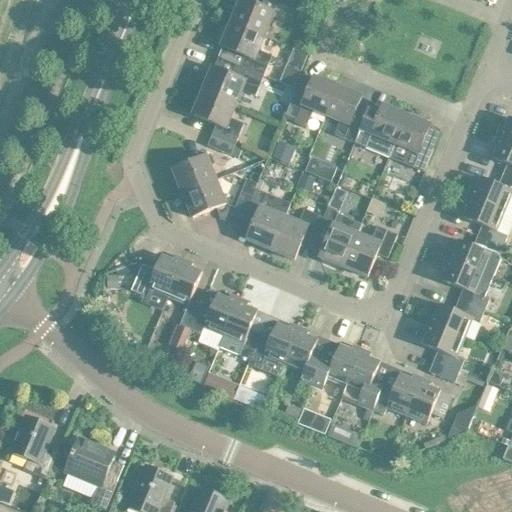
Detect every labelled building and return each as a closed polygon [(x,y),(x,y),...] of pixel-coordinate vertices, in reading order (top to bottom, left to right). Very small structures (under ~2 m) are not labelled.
[(2,0),(28,10),(32,0),(2,0)] [(294,0),(262,0),(260,7),(242,0),(240,0),(230,23),(264,37),(274,13),(272,12),(276,3),(291,9),(294,0)] [(0,23),(0,48),(10,53),(19,32),(0,23)] [(264,37),(230,23),(220,47),(244,57),(240,67),(263,76),(271,56),(258,51),(264,37)] [(0,48),(0,71),(2,73),(10,53),(0,48)] [(286,66),(279,83),(293,89),(300,72),(286,66)] [(202,92),(235,105),(241,91),(254,96),(263,76),(240,67),(235,77),(212,68),(202,92)] [(325,116),(337,87),(313,77),(307,92),(297,88),(285,115),(295,119),(294,122),(307,128),(314,111),(325,116)] [(339,122),(334,135),(354,144),(365,116),(355,112),(361,97),(337,87),(325,116),(339,122)] [(235,105),(202,92),(192,116),(216,125),(211,136),(234,145),(243,124),(230,119),(235,105)] [(406,116),(382,106),(378,115),(373,113),(371,118),(365,116),(354,144),(389,158),(406,116)] [(432,149),(422,145),(430,126),(406,116),(389,158),(423,172),(432,149)] [(499,127),(496,136),(511,143),(511,119),(508,118),(504,129),(499,127)] [(234,145),(211,136),(207,146),(230,156),(234,145)] [(511,143),(496,136),(492,145),(496,147),(491,159),(506,165),(502,175),(511,179),(511,143)] [(295,148),(278,142),(272,158),(289,165),(295,148)] [(182,194),(215,181),(209,166),(214,164),(210,155),(172,170),(182,194)] [(311,157),(304,172),(315,177),(322,162),(311,157)] [(309,193),(314,179),(302,174),(297,188),(309,193)] [(511,179),(502,175),(498,185),(479,178),(475,189),(470,187),(467,196),(504,212),(511,193),(511,179)] [(225,205),(215,181),(182,194),(192,218),(225,205)] [(242,220),(236,235),(246,239),(246,241),(270,250),(283,217),(284,218),(290,204),(254,190),(251,197),(242,220)] [(231,216),(242,220),(251,197),(241,193),(231,216)] [(477,236),(503,247),(507,236),(496,232),(504,212),(467,196),(463,205),(467,207),(462,218),(481,226),(477,236)] [(319,258),(343,268),(356,235),(333,225),(338,212),(328,207),(323,218),(318,230),(310,251),(320,255),(319,258)] [(299,246),(310,251),(318,230),(323,218),(303,210),(298,223),(284,218),(283,217),(270,250),(294,260),(299,246)] [(356,235),(343,268),(367,278),(376,254),(387,259),(396,236),(376,227),(371,240),(356,235)] [(117,255),(124,241),(115,236),(108,250),(117,255)] [(445,259),(483,275),(491,255),(498,258),(503,247),(477,236),(472,247),(457,241),(453,252),(449,250),(445,259)] [(147,289),(167,298),(183,260),(174,256),(172,261),(161,256),(155,271),(141,265),(131,291),(144,297),(147,289)] [(483,275),(445,259),(441,268),(445,270),(441,281),(462,290),(458,300),(484,311),(488,300),(474,295),(483,275)] [(179,326),(190,331),(200,305),(190,301),(201,273),(190,268),(192,264),(183,260),(167,298),(187,306),(179,326)] [(119,288),(118,275),(106,276),(107,289),(119,288)] [(200,305),(190,331),(200,335),(203,328),(223,337),(239,299),(230,295),(228,300),(206,291),(200,305)] [(239,299),(223,337),(243,345),(239,356),(249,360),(260,335),(250,330),(257,312),(246,307),(248,303),(239,299)] [(426,323),(464,339),(472,319),(480,322),(484,311),(458,300),(454,311),(439,305),(434,316),(430,314),(426,323)] [(464,339),(426,323),(422,332),(427,334),(422,345),(437,351),(433,362),(459,373),(463,362),(456,359),(464,339)] [(260,335),(249,360),(260,365),(263,357),(283,366),(298,328),(289,325),(288,329),(276,324),(270,339),(260,335)] [(298,328),(283,366),(303,374),(300,381),(311,386),(321,360),(311,356),(317,341),(306,336),(307,332),(298,328)] [(346,387),(361,350),(352,346),(351,350),(339,346),(332,364),(321,360),(311,386),(321,390),(326,379),(346,387)] [(361,350),(346,387),(341,399),(372,411),(390,366),(369,358),(370,354),(361,350)] [(201,386),(209,367),(195,362),(188,380),(201,386)] [(459,373),(433,362),(428,373),(454,384),(459,373)] [(386,408),(406,417),(421,379),(412,375),(410,379),(400,375),(402,371),(390,366),(372,411),(383,416),(386,408)] [(421,379),(406,417),(426,425),(430,415),(443,420),(453,397),(428,387),(430,383),(421,379)] [(223,380),(218,393),(233,400),(238,386),(223,380)] [(254,392),(248,406),(263,412),(269,398),(254,392)] [(295,422),(301,410),(288,404),(283,417),(295,422)] [(11,453),(27,460),(23,471),(46,480),(55,457),(44,452),(54,429),(25,417),(11,453)] [(311,429),(324,435),(330,420),(322,417),(314,420),(311,429)] [(68,474),(62,487),(92,499),(90,504),(105,510),(117,481),(105,476),(111,462),(114,454),(78,439),(64,472),(68,474)] [(511,448),(508,446),(502,459),(511,463),(511,448)] [(126,506),(139,511),(170,511),(174,503),(162,498),(171,478),(145,467),(135,491),(133,490),(126,506)] [(224,511),(229,501),(199,489),(189,511),(224,511)]
